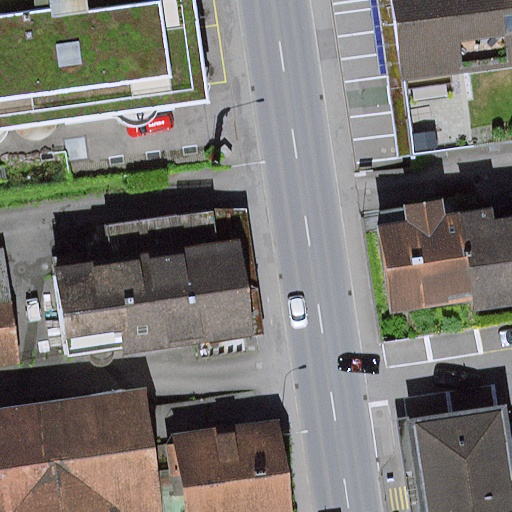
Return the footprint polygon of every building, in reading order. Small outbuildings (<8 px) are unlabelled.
[(0,0),(0,115),(200,89),(188,0),(0,0)] [(511,55),(511,0),(388,0),(399,71),(511,55)] [(405,215),(377,219),(391,305),(474,292),(476,308),(511,301),(511,213),(494,216),(492,202),(445,210),(443,194),(403,200),(405,215)] [(114,251),(51,260),(64,349),(121,341),(122,348),(253,330),(239,233),(221,236),(216,206),(110,221),(114,251)] [(0,362),(24,359),(6,243),(0,243),(0,362)] [(159,446),(149,381),(0,403),(0,511),(170,511),(168,495),(188,492),(180,443),(159,446)] [(511,511),(511,478),(500,409),(411,422),(422,511),(511,511)] [(296,511),(280,410),(176,427),(180,443),(188,492),(190,511),(296,511)]
